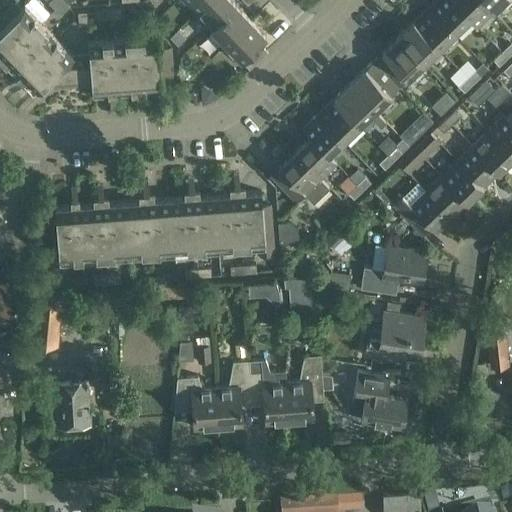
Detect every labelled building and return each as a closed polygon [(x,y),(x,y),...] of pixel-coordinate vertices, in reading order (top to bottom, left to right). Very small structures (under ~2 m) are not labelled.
[(54,9),(63,0),(62,0),(50,0),(48,3),(54,9)] [(63,0),(54,9),(60,16),(69,7),(63,0)] [(182,0),(195,13),(208,0),(182,0)] [(208,0),(195,13),(210,29),(235,4),(230,0),(208,0)] [(435,0),(428,7),(454,34),(469,19),(451,0),(435,0)] [(481,0),(451,0),(469,19),(477,27),(492,12),(481,0)] [(481,0),(492,12),(504,0),(481,0)] [(0,51),(5,57),(40,22),(24,5),(21,8),(15,2),(0,16),(0,51)] [(210,29),(225,44),(250,20),(235,4),(210,29)] [(438,49),(454,34),(428,7),(412,22),(438,49)] [(109,10),(110,19),(122,18),(122,9),(109,10)] [(110,19),(109,10),(96,11),(96,20),(110,19)] [(86,12),(77,13),(78,26),(87,25),(86,12)] [(266,36),(250,20),(225,44),(249,69),(267,51),(259,43),(266,36)] [(20,73),(56,39),(40,22),(5,57),(20,73)] [(412,22),(397,37),(423,64),(426,68),(433,62),(429,58),(438,49),(412,22)] [(178,45),(183,39),(183,34),(178,29),(170,37),(178,45)] [(157,36),(134,38),(137,87),(161,85),(161,82),(173,81),(170,47),(158,48),(157,36)] [(381,53),(373,61),(398,87),(407,79),(423,64),(397,37),(381,52),(381,53)] [(111,39),(115,89),(137,87),(134,38),(111,39)] [(37,90),(41,86),(72,56),(56,39),(20,73),(37,90)] [(87,41),(88,55),(91,85),(91,90),(115,89),(111,39),(87,41)] [(501,51),(507,57),(511,52),(511,45),(510,43),(501,51)] [(507,57),(501,51),(492,60),(498,66),(507,57)] [(54,88),(91,85),(88,55),(72,56),(41,86),(48,93),(54,88)] [(365,68),(348,84),(374,110),(390,95),(398,87),(373,61),(365,68)] [(511,72),(511,62),(503,70),(508,76),(511,72)] [(466,77),(472,84),(480,75),(475,69),(466,77)] [(472,84),(466,77),(457,86),(463,92),(472,84)] [(476,88),(485,98),(494,89),(485,79),(476,88)] [(372,120),(378,115),(374,110),(348,84),(333,99),(359,125),(368,116),(372,120)] [(485,98),(476,88),(467,96),(477,106),(485,98)] [(445,91),(431,104),(440,114),(455,100),(445,91)] [(333,99),(317,114),(343,140),(359,125),(333,99)] [(445,118),(451,124),(459,116),(454,109),(445,118)] [(328,155),(343,140),(317,114),(302,129),(309,137),(328,155)] [(503,114),(487,130),(511,156),(511,125),(510,123),(511,122),(505,116),(503,114)] [(451,124),(445,118),(436,126),(442,132),(451,124)] [(497,172),(511,157),(511,156),(487,130),(472,145),(497,172)] [(420,154),(423,157),(439,142),(430,132),(414,148),(420,154)] [(336,163),(328,155),(309,137),(294,152),(320,178),(336,163)] [(482,187),(497,172),(472,145),(456,160),(482,187)] [(386,154),(392,160),(401,152),(395,146),(386,154)] [(398,163),(408,172),(423,157),(420,154),(414,148),(398,163)] [(269,175),(286,193),(295,202),(304,194),(313,203),(329,187),(320,178),(294,152),(278,167),(269,175)] [(392,160),(386,154),(378,163),(384,169),(392,160)] [(456,160),(440,175),(466,202),(482,187),(456,160)] [(440,175),(424,190),(451,217),(466,202),(440,175)] [(355,184),(361,190),(370,182),(364,176),(355,184)] [(361,190),(355,184),(347,193),(353,199),(361,190)] [(435,232),(451,217),(424,190),(409,205),(400,196),(392,205),(405,218),(422,235),(430,227),(435,232)] [(260,191),(237,193),(241,245),(264,243),(265,256),(274,255),(270,204),(261,205),(260,191)] [(237,193),(214,195),(218,246),(241,245),(237,193)] [(214,195),(191,197),(195,248),(218,246),(214,195)] [(191,197),(169,198),(173,250),(195,248),(191,197)] [(169,198),(146,200),(150,252),(173,250),(169,198)] [(146,200),(123,202),(127,253),(150,252),(146,200)] [(123,202),(101,203),(105,255),(127,253),(123,202)] [(101,203),(78,205),(82,257),(105,255),(101,203)] [(58,259),(82,257),(78,205),(54,207),(55,221),(47,221),(51,272),(59,271),(58,259)] [(369,290),(395,294),(397,280),(420,284),(425,251),(386,245),(382,270),(373,268),(369,290)] [(242,265),(243,274),(256,273),(255,264),(242,265)] [(243,274),(242,265),(229,266),(230,275),(243,274)] [(197,269),(198,277),(211,276),(210,268),(197,269)] [(198,277),(197,269),(184,270),(185,278),(198,277)] [(347,290),(350,274),(330,271),(327,287),(347,290)] [(106,276),(107,284),(120,283),(119,275),(106,276)] [(107,284),(106,276),(93,277),(94,285),(107,284)] [(152,277),(153,286),(166,285),(165,276),(152,277)] [(70,278),(71,287),(84,286),(83,277),(70,278)] [(153,286),(152,277),(139,278),(140,287),(153,286)] [(71,287),(70,278),(57,279),(58,288),(71,287)] [(63,296),(63,313),(95,310),(93,294),(63,296)] [(318,305),(330,306),(331,295),(320,294),(318,305)] [(37,295),(33,343),(56,346),(61,297),(37,295)] [(424,316),(398,312),(399,303),(386,301),(385,310),(383,310),(380,331),(368,330),(364,354),(400,360),(402,345),(419,347),(424,316)] [(505,333),(487,335),(490,366),(508,364),(505,333)] [(210,361),(208,337),(195,338),(197,363),(210,361)] [(180,341),(179,349),(189,349),(188,341),(180,341)] [(298,380),(286,381),(289,421),(312,419),(311,393),(323,392),(322,389),(321,374),(320,354),(303,356),(298,380)] [(264,359),(248,360),(251,397),(263,396),(265,423),(289,421),(286,381),(273,382),(264,359)] [(324,359),(322,374),(321,374),(322,389),(332,388),(331,375),(330,375),(330,371),(335,368),(336,361),(324,359)] [(227,385),(214,386),(217,426),(241,424),(239,398),(251,397),(248,360),(232,361),(227,385)] [(385,375),(357,370),(352,400),(368,422),(402,427),(405,407),(399,398),(389,396),(383,388),(385,375)] [(193,428),(217,426),(214,386),(201,387),(197,376),(176,377),(174,403),(191,402),(193,428)] [(87,380),(54,383),(57,428),(90,425),(87,380)] [(123,389),(109,390),(110,411),(125,410),(123,389)] [(419,511),(418,493),(380,496),(381,511),(419,511)] [(280,503),(280,511),(337,511),(337,510),(336,501),(316,503),(316,501),(280,503)]
